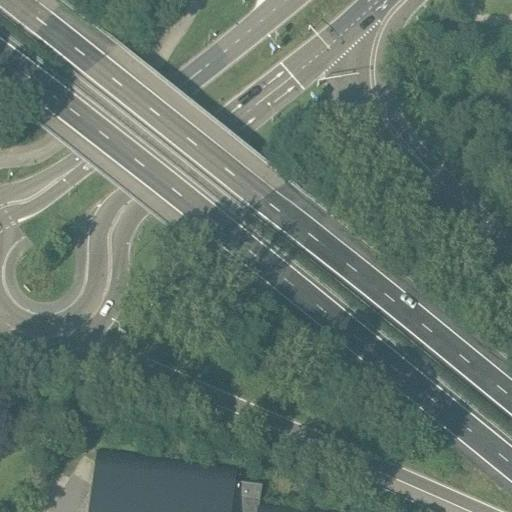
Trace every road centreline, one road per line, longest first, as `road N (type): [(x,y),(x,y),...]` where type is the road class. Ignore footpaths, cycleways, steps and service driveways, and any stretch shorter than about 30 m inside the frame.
road 1 (trunk): [(0,56),(511,464)]
road 2 (motorway): [(511,399),(12,0)]
road 3 (trunk): [(74,342),(486,511)]
road 4 (primary): [(284,0),(72,168)]
road 5 (primary): [(152,185),(352,25)]
road 6 (primary): [(5,309),(39,326),(78,313),(96,284),(103,218),(134,189),(152,185)]
road 7 (trunk): [(428,179),(393,115),(382,75),(389,35),(417,0)]
road 8 (trunk): [(428,179),(357,105),(348,75),(352,25)]
road 9 (primary): [(74,342),(109,307),(123,231),(152,185)]
